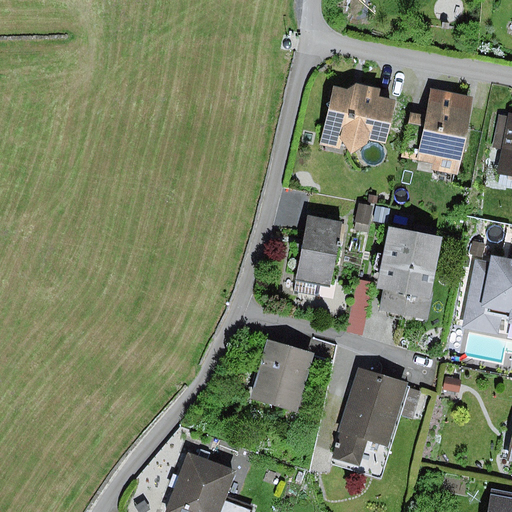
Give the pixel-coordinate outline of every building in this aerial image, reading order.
[(400,103),(336,91),(325,148),(365,156),(368,143),(391,148),(400,103)] [(477,106),(433,96),(418,164),(462,174),(477,106)] [(511,123),(501,173),(511,175),(511,123)] [(350,230),(318,220),(301,278),(333,287),(350,230)] [(445,240),(397,229),(380,309),(427,319),(445,240)] [(496,267),(483,264),(468,329),(511,339),(511,260),(491,257),(496,267)] [(318,360),(273,345),(255,401),(301,415),(318,360)] [(406,388),(364,375),(343,441),(385,454),(406,388)] [(227,511),(242,478),(195,458),(180,495),(172,511),(227,511)] [(511,511),(511,504),(498,501),(495,511),(511,511)]
